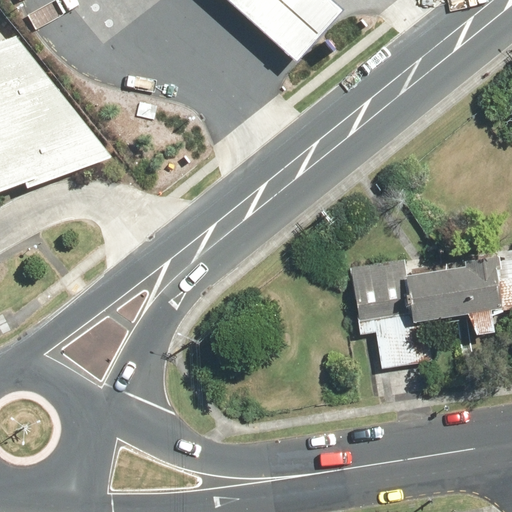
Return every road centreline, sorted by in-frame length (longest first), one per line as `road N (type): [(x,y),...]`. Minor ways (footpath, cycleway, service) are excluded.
road 1 (secondary): [(3,360),(262,190)]
road 2 (secondary): [(262,190),(502,0)]
road 3 (secondary): [(262,190),(93,407)]
road 4 (tertiary): [(321,472),(257,492),(165,505),(113,502),(77,479)]
road 5 (tertiary): [(97,423),(230,459),(321,472)]
road 6 (tertiary): [(321,472),(497,444)]
